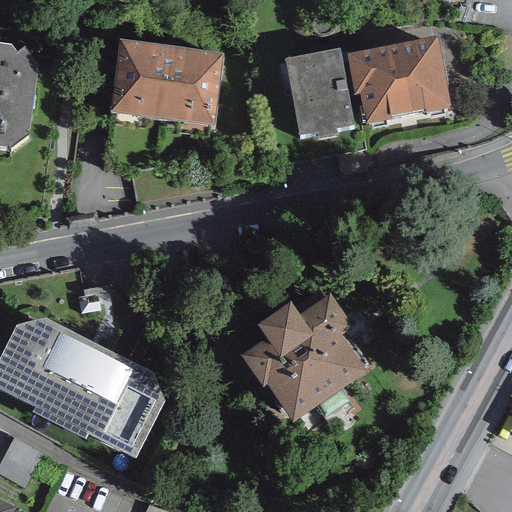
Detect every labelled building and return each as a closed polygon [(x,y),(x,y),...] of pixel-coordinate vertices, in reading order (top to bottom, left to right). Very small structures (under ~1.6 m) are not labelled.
[(435,37),(347,55),(354,95),(361,93),(367,124),(450,108),(435,37)] [(223,56),(122,41),(112,113),(214,126),(223,56)] [(0,44),(0,148),(11,150),(30,136),(41,76),(14,46),(0,44)] [(339,49),(284,60),(299,135),(353,126),(339,49)] [(266,338),(242,354),(262,385),(266,383),(293,423),(367,373),(342,336),(351,329),(328,295),(298,315),(290,303),(257,326),(266,338)] [(44,321),(15,327),(0,357),(0,393),(135,460),(164,403),(154,376),(44,321)] [(13,444),(0,478),(0,481),(31,493),(45,456),(13,444)] [(0,511),(14,511),(16,510),(0,502),(0,511)]
